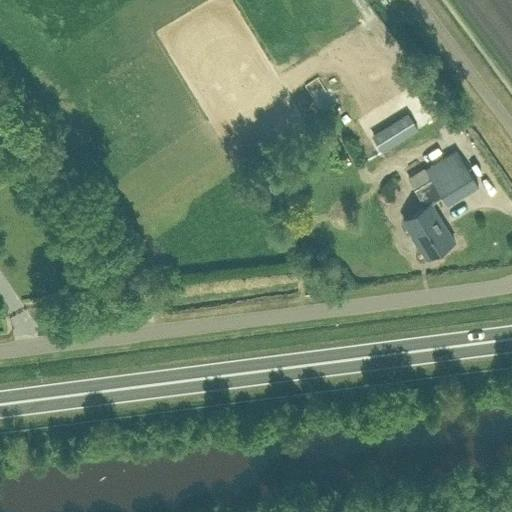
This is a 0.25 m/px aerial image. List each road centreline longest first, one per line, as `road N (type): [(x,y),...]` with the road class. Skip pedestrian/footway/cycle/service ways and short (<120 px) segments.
road 1 (trunk): [(0,403),(511,336)]
road 2 (unclassified): [(0,350),(511,284)]
road 3 (unclassified): [(511,129),(416,0)]
